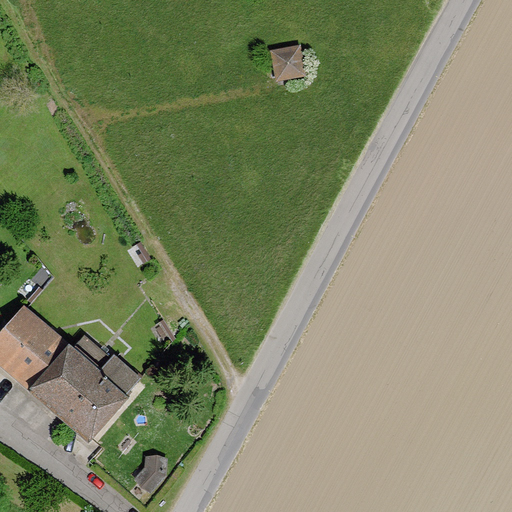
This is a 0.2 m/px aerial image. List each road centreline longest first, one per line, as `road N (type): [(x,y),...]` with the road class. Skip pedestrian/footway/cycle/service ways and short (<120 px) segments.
road 1 (unclassified): [(465,0),(187,511)]
road 2 (track): [(244,404),(22,20)]
